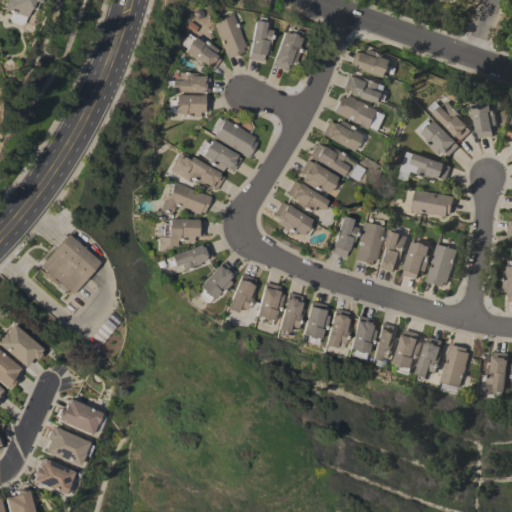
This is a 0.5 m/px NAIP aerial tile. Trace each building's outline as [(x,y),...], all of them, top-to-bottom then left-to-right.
[(34,0),(31,1),(29,9),(27,8),(25,17),(24,16),(22,23),(17,25),(10,23),(8,18),(10,12),(8,12),(8,10),(3,9),(6,0),(34,0)] [(231,14),(244,46),(241,47),(242,51),(226,58),(220,44),(224,42),(222,39),(219,40),(211,22),(231,14)] [(253,20),(258,21),(258,17),(263,18),(262,22),(264,22),(263,29),(270,30),(266,49),(264,48),(263,54),(262,54),(261,61),(247,58),(248,51),(247,51),(248,47),(253,20)] [(281,31),(287,33),(288,28),(299,32),(298,37),(299,38),(296,45),(299,46),(293,62),(288,60),(287,65),(286,64),(284,69),(270,65),(272,59),(271,59),(273,54),(281,31)] [(218,59),(210,71),(182,52),(184,47),(180,44),(187,35),(191,38),(192,37),(199,41),(200,39),(216,49),(213,54),(215,55),(214,57),(218,59)] [(355,51),(360,52),(365,53),(367,48),(380,53),(379,55),(386,58),(389,59),(387,65),(388,65),(386,72),(385,71),(383,77),(360,69),(356,68),(356,66),(350,64),(355,51)] [(208,77),(207,92),(202,91),(202,92),(196,92),(169,91),(169,86),(165,86),(165,80),(169,81),(169,79),(176,79),(176,72),(191,73),(191,75),(202,76),(202,77),(208,77)] [(347,75),(353,77),(353,76),(359,79),(360,76),(378,83),(375,90),(381,92),(381,94),(385,95),(383,100),(379,99),(377,102),(353,93),(352,93),(347,91),(347,90),(342,88),(347,75)] [(208,96),(208,110),(203,110),(203,111),(198,111),(198,117),(180,116),(181,113),(173,113),(173,112),(167,112),(167,100),(173,100),(173,94),(197,95),(202,95),(202,96),(208,96)] [(345,95),(358,101),(358,100),(365,104),(376,110),(367,129),(349,120),(351,117),(348,115),(346,119),(332,112),(339,96),(344,98),(345,95)] [(445,100),(463,118),(461,121),(466,125),(465,126),(469,130),(459,140),(455,136),(454,137),(451,134),(451,133),(431,113),(433,112),(428,107),(434,101),(439,106),(440,105),(445,100)] [(491,135),(477,138),(476,132),(475,132),(474,128),(470,104),(475,103),(475,101),(482,100),(482,102),(488,100),(489,108),(492,108),(492,110),(493,110),(495,124),(490,125),(491,130),(490,130),(491,135)] [(223,119),(253,137),(251,140),(255,142),(246,157),(232,149),(235,146),(231,144),(229,147),(212,137),(223,119)] [(339,120),(351,127),(354,129),(352,131),(359,135),(356,140),(358,140),(354,146),(354,145),(350,151),(330,139),(329,140),(325,137),(325,136),(320,134),(327,121),(332,123),(333,122),(337,125),(339,120)] [(433,120),(450,137),(454,141),(453,142),(457,146),(447,155),(443,152),(442,153),(441,151),(437,155),(426,143),(426,142),(424,140),(426,138),(420,133),(421,132),(418,128),(426,120),(430,123),(433,120)] [(230,152),(230,151),(235,155),(239,158),(232,170),(227,168),(227,169),(223,166),(220,171),(205,162),(207,159),(200,155),(201,154),(196,151),(202,141),(207,144),(210,139),(230,152)] [(315,143),(321,147),(322,145),(327,149),(328,147),(344,156),(340,163),(346,166),(340,176),(317,162),(313,160),(314,159),(308,155),(315,143)] [(404,151),(412,154),(412,153),(438,162),(438,161),(443,163),(442,164),(448,166),(444,179),(438,177),(437,178),(432,176),(431,178),(410,171),(408,174),(407,174),(405,181),(396,178),(398,171),(397,171),(404,151)] [(223,177),(215,189),(210,186),(210,187),(204,183),(202,185),(186,175),(186,174),(176,168),(183,157),(188,160),(190,156),(213,170),(213,169),(218,172),(217,173),(223,177)] [(305,159),(310,162),(310,161),(315,164),(315,165),(335,177),(332,182),(333,183),(330,189),(329,188),(326,193),(319,189),(318,191),(301,181),(303,176),(301,175),(302,174),(298,172),(305,159)] [(292,180),(297,183),(298,183),(303,186),(325,200),(320,209),(314,206),(310,212),(294,203),(295,200),(289,197),(290,195),(285,192),(292,180)] [(165,194),(168,195),(173,182),(209,196),(207,203),(206,203),(202,212),(199,211),(198,214),(185,209),(185,210),(177,206),(174,205),(172,211),(171,211),(170,214),(165,212),(164,214),(158,211),(162,199),(165,194)] [(413,189),(433,193),(433,197),(436,197),(436,193),(452,196),(449,211),(449,213),(444,212),(444,216),(410,210),(413,189)] [(279,201),(285,204),(285,203),(290,206),(289,207),(310,219),(306,225),(310,227),(305,236),(301,234),(300,235),(293,231),(291,233),(277,224),(280,220),(276,217),(277,216),(272,214),(279,201)] [(353,259),(357,244),(360,245),(361,242),(358,241),(362,221),(364,222),(366,215),(373,217),(372,224),(374,224),(376,218),(384,220),(382,227),(383,227),(374,260),(371,260),(370,263),(353,259)] [(341,216),(352,219),(350,225),(356,228),(351,246),(348,245),(346,251),(345,250),(343,257),(330,253),(332,246),(331,246),(332,241),(333,241),(341,216)] [(202,221),(202,235),(197,235),(196,236),(192,236),(192,241),(181,241),(181,240),(174,240),(174,237),(167,237),(167,235),(161,235),(162,223),(167,224),(168,218),(191,220),(191,219),(197,219),(197,221),(202,221)] [(388,230),(399,233),(398,234),(405,236),(398,260),(395,259),(394,266),(392,265),(391,271),(377,267),(379,262),(378,261),(379,256),(380,256),(388,230)] [(66,233),(99,261),(84,279),(85,279),(74,291),(71,294),(53,277),(49,281),(42,275),(45,271),(38,265),(66,233)] [(414,278),(401,274),(402,269),(401,268),(403,263),(403,264),(410,241),(415,242),(417,237),(428,241),(427,246),(428,246),(426,254),(428,255),(423,271),(418,269),(417,274),(416,273),(414,278)] [(205,243),(210,256),(204,258),(204,260),(199,261),(200,264),(181,270),(179,264),(173,266),(172,265),(168,266),(167,261),(170,259),(169,255),(194,246),(199,244),(199,245),(205,243)] [(435,243),(455,249),(445,283),(442,282),(441,286),(424,281),(428,266),(432,267),(433,264),(429,263),(435,243)] [(511,301),(507,301),(507,296),(506,296),(506,291),(501,291),(502,273),(505,274),(505,266),(506,266),(507,260),(511,260),(511,301)] [(197,286),(217,264),(218,265),(221,261),(232,271),(228,275),(229,276),(226,279),(229,283),(220,293),(220,292),(217,295),(216,293),(210,298),(209,298),(206,302),(197,294),(201,290),(197,286)] [(251,292),(243,309),(237,307),(234,313),(224,308),(237,279),(240,273),(253,279),(250,285),(251,286),(249,291),(251,292)] [(281,295),(275,314),(273,313),(271,320),(269,320),(267,325),(256,322),(258,317),(252,315),(261,287),(262,287),(264,282),(277,286),(276,291),(277,291),(276,293),(281,295)] [(299,309),(294,328),(287,326),(285,332),(284,332),(283,336),(277,334),(278,330),(275,329),(283,297),(284,298),(286,292),(300,296),(298,302),(299,302),(297,308),(299,309)] [(326,316),(323,326),(321,332),(319,331),(316,339),(315,342),(309,341),(310,338),(304,337),(304,335),(298,334),(307,306),(308,306),(309,301),(323,305),(321,310),(322,310),(321,314),(326,316)] [(346,325),(339,349),(332,347),(331,348),(321,345),(330,314),(331,314),(333,308),(346,312),(344,318),(345,319),(344,324),(346,325)] [(111,311),(120,319),(108,334),(99,326),(111,311)] [(373,330),(368,346),(366,346),(363,354),(362,353),(360,359),(349,355),(351,350),(345,348),(354,320),(355,320),(356,315),(370,319),(369,324),(370,324),(368,329),(373,330)] [(393,339),(388,358),(381,355),(379,362),(377,361),(376,366),(371,364),(372,360),(368,359),(377,328),(378,329),(380,322),(393,326),(391,333),(392,333),(391,338),(393,339)] [(12,324),(41,349),(38,352),(40,353),(34,359),(31,357),(23,367),(0,347),(0,336),(4,332),(5,333),(12,324)] [(421,342),(416,359),(416,358),(415,361),(412,360),(408,374),(395,370),(396,363),(393,362),(401,334),(402,334),(404,329),(417,333),(416,338),(417,338),(416,341),(421,342)] [(427,336),(440,340),(439,346),(440,346),(438,353),(441,353),(435,372),(428,370),(426,376),(425,376),(423,380),(418,379),(420,374),(415,373),(424,342),(425,342),(427,336)] [(449,343),(466,348),(465,352),(468,353),(459,386),(439,381),(444,362),(448,363),(448,359),(445,359),(449,343)] [(492,351),(506,352),(506,360),(507,360),(507,364),(506,364),(504,391),(501,391),(501,397),(494,396),(494,394),(485,393),(487,364),(490,364),(490,358),(492,358),(492,351)] [(0,352),(18,368),(10,378),(13,381),(9,386),(7,385),(5,388),(0,383),(0,352)] [(88,434),(55,419),(56,416),(55,415),(55,414),(54,414),(57,409),(58,408),(61,410),(63,405),(64,405),(67,398),(98,413),(98,414),(103,416),(96,432),(90,429),(88,434)] [(75,465),(42,450),(47,439),(44,437),(47,429),(49,430),(51,426),(85,442),(80,453),(81,453),(75,465)] [(70,472),(65,483),(66,484),(65,484),(69,486),(65,495),(61,493),(61,494),(30,480),(32,475),(30,474),(31,473),(30,472),(32,469),(33,469),(33,467),(35,468),(37,465),(40,458),(70,472)] [(25,490),(29,511),(4,511),(2,498),(3,498),(3,497),(9,495),(9,496),(14,494),(14,491),(15,490),(15,489),(19,489),(21,489),(21,491),(25,490)]
